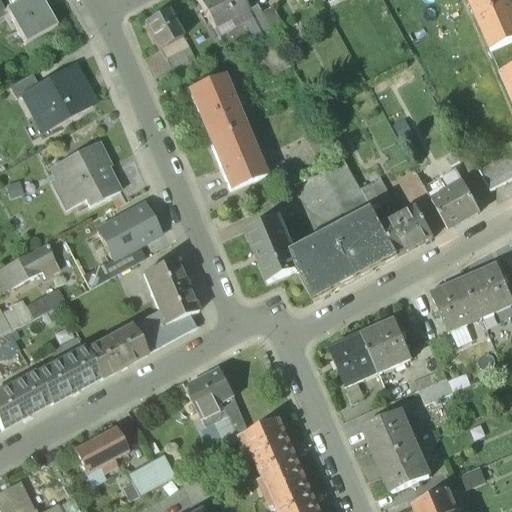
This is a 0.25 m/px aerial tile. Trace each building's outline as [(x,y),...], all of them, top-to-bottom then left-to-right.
[(39,0),(27,0),(5,13),(7,17),(25,48),(56,30),(39,0)] [(239,0),(196,0),(214,32),(247,14),(239,0)] [(466,0),(490,55),(511,45),(511,9),(508,1),(509,1),(508,0),(466,0)] [(270,7),(261,12),(273,34),(274,36),(283,31),(270,7)] [(273,34),(261,12),(260,13),(260,12),(249,18),(261,40),(273,34)] [(168,15),(144,28),(158,54),(161,52),(182,41),(168,15)] [(288,70),(273,39),(252,50),(267,80),(288,70)] [(188,51),(182,41),(161,52),(167,63),(188,51)] [(188,51),(167,63),(173,74),(194,62),(188,51)] [(38,89),(21,98),(22,100),(43,138),(92,111),(80,89),(83,87),(73,69),(38,89)] [(511,71),(500,77),(511,104),(511,71)] [(32,78),(9,91),(16,103),(22,100),(21,98),(38,89),(32,78)] [(223,79),(187,94),(193,108),(193,109),(197,118),(208,144),(245,129),(223,79)] [(350,226),(371,215),(340,159),(321,125),(302,136),(319,167),(318,168),(350,226)] [(245,129),(208,144),(220,171),(219,171),(223,180),(229,195),(266,179),(245,129)] [(97,149),(63,167),(69,178),(52,186),(67,213),(86,203),(90,211),(115,197),(102,174),(109,170),(97,149)] [(478,172),(479,171),(467,149),(447,160),(452,169),(461,164),(468,178),(478,172)] [(511,153),(479,171),(478,172),(491,195),(511,184),(511,153)] [(456,173),(439,183),(447,197),(432,205),(449,234),(480,216),(456,173)] [(359,190),(373,214),(382,231),(401,221),(378,180),(359,190)] [(143,210),(121,222),(125,229),(110,237),(121,259),(159,239),(143,210)] [(434,241),(417,212),(401,221),(382,231),(398,260),(434,241)] [(382,231),(373,214),(371,215),(350,226),(331,236),(357,282),(399,260),(382,231)] [(280,221),(246,235),(268,286),(298,274),(301,272),(294,256),(280,221)] [(357,282),(331,236),(294,256),(301,272),(298,274),(315,304),(357,282)] [(45,248),(0,272),(0,292),(2,297),(41,276),(44,282),(59,274),(45,248)] [(176,264),(143,278),(158,315),(164,330),(165,330),(188,320),(197,316),(176,264)] [(511,302),(498,270),(465,285),(481,322),(511,308),(511,302)] [(465,285),(432,299),(448,337),(481,322),(465,285)] [(158,315),(130,331),(85,355),(100,382),(100,384),(145,359),(173,344),(165,330),(164,330),(158,315)] [(0,319),(0,340),(9,336),(0,319)] [(195,332),(188,320),(165,330),(173,344),(195,332)] [(395,325),(362,339),(379,377),(412,362),(395,325)] [(362,339),(330,354),(346,391),(357,386),(379,377),(362,339)] [(85,355),(83,352),(35,378),(51,407),(51,409),(100,382),(85,355)] [(222,415),(218,409),(234,401),(221,372),(185,391),(206,430),(215,426),(220,424),(222,415)] [(34,377),(0,395),(0,432),(1,434),(51,407),(35,378),(34,377)] [(446,382),(418,394),(425,409),(453,396),(446,382)] [(357,386),(346,391),(352,406),(363,401),(357,386)] [(248,434),(234,401),(218,409),(222,415),(220,424),(215,426),(226,451),(243,438),(248,434)] [(400,415),(363,431),(378,464),(415,448),(400,415)] [(244,439),(266,492),(303,474),(279,424),(244,439)] [(75,454),(90,483),(104,475),(108,482),(122,475),(119,468),(133,460),(118,432),(75,454)] [(432,441),(415,448),(425,470),(441,463),(432,441)] [(415,448),(378,464),(392,497),(430,481),(425,470),(415,448)] [(163,458),(152,464),(163,485),(174,479),(163,458)] [(163,485),(152,464),(127,478),(139,499),(163,485)] [(457,482),(464,497),(486,487),(479,472),(457,482)] [(266,492),(275,511),(318,511),(303,474),(266,492)] [(29,511),(15,486),(0,495),(0,511),(57,511),(56,509),(49,511),(29,511)] [(456,511),(449,495),(413,510),(413,511),(456,511)]
